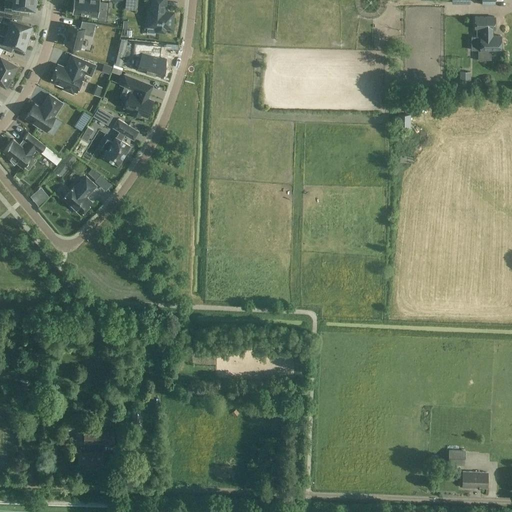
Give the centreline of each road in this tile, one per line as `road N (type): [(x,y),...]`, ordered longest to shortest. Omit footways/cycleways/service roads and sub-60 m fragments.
road 1 (residential): [(0,174),(59,245),(94,226),(160,129),(185,56),(192,0)]
road 2 (track): [(307,495),(0,483)]
road 3 (track): [(511,502),(307,495)]
road 4 (residential): [(57,0),(44,61),(0,127)]
